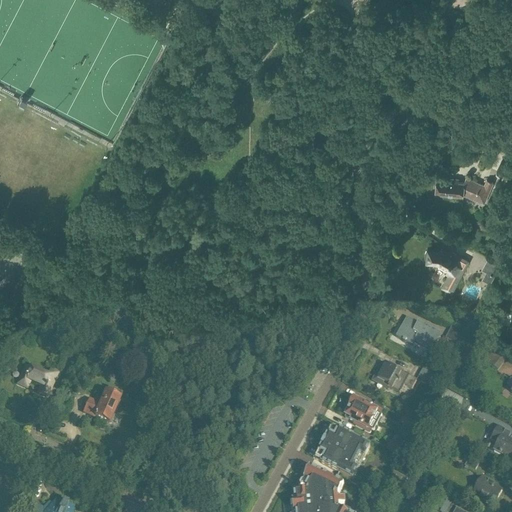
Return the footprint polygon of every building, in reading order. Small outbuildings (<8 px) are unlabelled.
[(435,194),(464,196),(464,195),(484,204),(493,183),(487,180),(484,185),(466,178),(465,183),(459,182),(459,179),(450,178),(450,181),(437,180),(435,194)] [(436,262),(451,270),(442,288),(453,293),(470,261),(442,247),(441,250),(428,248),(427,262),(436,262)] [(488,283),(483,292),(486,293),(502,263),(494,259),(492,263),(489,262),(489,261),(487,260),(482,270),(486,272),(482,280),(488,283)] [(397,339),(413,347),(415,344),(432,353),(441,337),(407,319),(397,339)] [(464,334),(452,328),(445,339),(458,346),(464,334)] [(485,363),(499,372),(508,358),(494,349),(485,363)] [(389,387),(389,388),(400,394),(404,386),(412,390),(417,381),(398,371),(399,369),(394,366),(392,370),(385,366),(383,371),(380,369),(374,379),(389,387)] [(29,382),(41,387),(38,394),(47,397),(57,373),(49,370),(47,375),(29,368),(29,369),(26,367),(18,385),(26,388),(29,382)] [(434,375),(423,369),(418,378),(429,384),(434,375)] [(89,400),(83,414),(109,425),(120,399),(122,395),(108,388),(106,393),(104,392),(101,400),(94,398),(93,401),(89,400)] [(438,404),(458,415),(460,411),(473,417),(479,407),(466,400),(465,400),(445,390),(438,404)] [(382,412),(367,404),(365,404),(356,400),(355,401),(354,401),(350,409),(378,424),(382,416),(380,415),(382,412)] [(378,424),(350,409),(346,417),(345,419),(354,424),(355,427),(370,434),(372,430),(374,431),(378,424)] [(404,417),(402,422),(412,428),(415,422),(404,417)] [(328,435),(324,444),(358,462),(361,456),(365,458),(370,447),(338,431),(330,427),(326,434),(328,435)] [(488,441),(485,446),(486,448),(511,462),(511,435),(498,428),(491,441),(490,441),(488,441)] [(321,464),(353,481),(362,464),(358,462),(324,444),(319,453),(317,452),(313,459),(322,463),(321,464)] [(401,449),(390,444),(387,449),(398,455),(401,449)] [(479,465),(469,459),(465,467),(475,473),(479,465)] [(344,486),(317,473),(310,469),(304,480),(304,481),(303,481),(301,482),(299,486),(299,489),(302,490),(302,492),(294,492),(295,501),(293,502),(293,504),(292,504),(291,505),(292,511),(304,511),(340,509),(339,507),(345,506),(346,504),(346,501),(344,500),(338,501),(338,497),(344,486)] [(395,473),(389,483),(402,491),(408,480),(395,473)] [(473,486),(471,491),(496,504),(503,491),(489,483),(490,481),(482,477),(480,482),(477,487),(473,486)] [(439,506),(446,510),(450,503),(434,495),(432,498),(440,502),(439,506)] [(37,505),(26,498),(21,510),(23,511),(39,511),(41,511),(36,507),(37,505)] [(70,511),(73,508),(67,506),(68,503),(64,501),(62,503),(56,500),(54,506),(53,505),(45,511),(70,511)]
